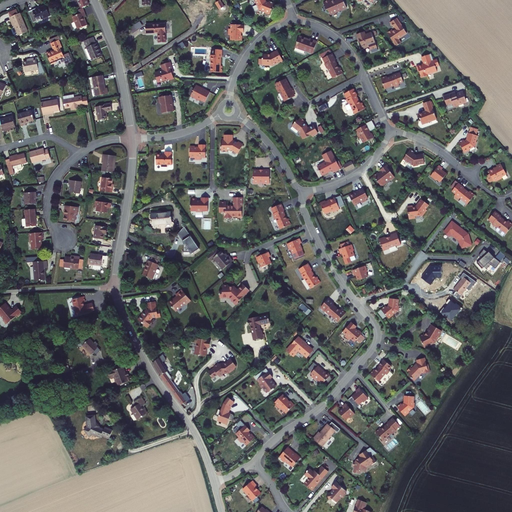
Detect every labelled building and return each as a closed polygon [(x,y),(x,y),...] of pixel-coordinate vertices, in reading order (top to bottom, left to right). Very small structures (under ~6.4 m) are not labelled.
[(83,8),(89,6),(86,0),(74,0),(71,1),(74,7),(80,4),(82,9),(83,8)] [(220,10),(226,7),(221,0),(217,3),(220,10)] [(266,1),(265,0),(255,0),(257,5),(256,6),(258,10),(259,10),(265,12),(264,13),(270,15),(274,3),(269,1),(269,2),(266,1)] [(330,0),(329,0),(324,3),(327,10),(328,9),(331,15),(344,9),(342,5),(345,4),(343,0),(334,0),(331,2),(330,0)] [(87,17),(83,8),(82,9),(78,11),(80,16),(73,18),(75,23),(76,23),(79,30),(88,26),(85,18),(87,17)] [(34,13),(34,12),(26,15),(31,26),(48,19),(43,9),(34,13)] [(17,14),(7,18),(11,28),(12,27),(16,36),(25,33),(17,14)] [(392,30),(387,33),(397,46),(401,43),(399,39),(407,33),(397,18),(391,23),(396,30),(393,31),(392,30)] [(244,25),(231,24),(230,29),(229,29),(228,35),(230,35),(230,40),(242,40),(242,35),(241,35),(241,32),(244,32),(244,25)] [(164,25),(146,25),(146,33),(157,33),(158,43),(164,43),(163,32),(165,32),(164,25)] [(377,48),(372,33),(365,35),(364,32),(356,35),(359,42),(361,48),(363,47),(363,49),(369,47),(370,51),(377,48)] [(305,38),(299,36),(295,48),(305,51),(313,54),(317,42),(310,39),(309,41),(304,39),(305,38)] [(89,39),(82,42),(83,44),(82,44),(90,63),(100,59),(95,46),(94,47),(91,40),(90,41),(89,39)] [(45,57),(50,67),(55,65),(54,64),(63,61),(60,51),(58,44),(50,47),(53,54),(45,57)] [(222,49),(211,49),(211,55),(210,55),(210,59),(211,59),(210,72),(222,72),(222,66),(220,65),(220,63),(221,63),(221,62),(221,61),(220,61),(220,57),(222,57),(222,49)] [(271,55),(263,55),(263,60),(259,59),(259,65),(263,65),(273,66),(279,63),(282,62),(282,63),(284,62),(278,50),(271,54),(271,55)] [(332,54),(323,59),(325,64),(326,68),(328,68),(333,79),(343,74),(340,68),(338,69),(337,67),(338,66),(337,65),(336,65),(335,61),(336,61),(332,54)] [(425,64),(418,66),(418,67),(418,68),(419,71),(420,71),(422,77),(428,75),(427,74),(431,73),(432,71),(433,72),(437,70),(436,66),(439,65),(437,59),(434,60),(431,54),(422,57),(425,64)] [(167,59),(162,61),(163,64),(160,65),(162,69),(158,70),(159,71),(155,73),(158,82),(169,78),(169,80),(174,78),(172,73),(174,72),(170,61),(168,62),(167,59)] [(26,66),(19,67),(21,77),(34,74),(32,62),(26,64),(26,66)] [(387,76),(381,78),(385,89),(395,85),(395,87),(400,85),(399,83),(404,82),(400,72),(394,75),(394,76),(393,77),(392,76),(391,76),(390,77),(388,78),(387,76)] [(100,79),(90,81),(93,99),(105,97),(104,91),(102,91),(100,79)] [(287,79),(276,84),(278,87),(276,87),(279,92),(280,91),(285,102),(296,96),(292,89),(290,90),(288,86),(290,85),(287,79)] [(201,87),(196,85),(191,95),(200,99),(199,102),(204,104),(210,92),(201,88),(201,87)] [(354,89),(344,94),(347,99),(346,100),(348,103),(349,103),(355,114),(365,109),(362,103),(360,104),(359,102),(359,101),(359,100),(358,100),(356,97),(357,96),(354,89)] [(455,92),(444,96),(447,105),(453,103),(454,106),(467,102),(465,96),(466,95),(465,92),(464,92),(463,91),(456,94),(455,92)] [(172,95),(159,97),(161,113),(174,111),(172,95)] [(68,101),(61,102),(63,114),(69,113),(69,115),(78,114),(77,112),(86,110),(85,103),(80,104),(79,102),(69,104),(68,101)] [(426,111),(418,113),(422,124),(436,119),(430,101),(423,103),(426,111)] [(56,103),(39,105),(41,118),(51,116),(51,114),(58,113),(56,103)] [(102,109),(93,110),(94,115),(96,123),(105,122),(103,115),(105,114),(106,115),(110,115),(108,107),(101,108),(102,109)] [(32,110),(18,114),(21,125),(27,124),(27,123),(30,122),(30,121),(35,119),(32,110)] [(13,116),(0,119),(0,124),(2,124),(4,131),(11,129),(11,128),(16,126),(13,116)] [(297,120),(293,126),(299,131),(303,139),(312,135),(312,136),(318,133),(314,125),(308,128),(306,125),(304,123),(305,122),(300,118),(298,121),(297,120)] [(370,132),(367,125),(356,130),(358,133),(356,133),(360,139),(361,139),(363,143),(374,137),(372,133),(371,134),(370,132)] [(477,129),(473,128),(472,134),(469,133),(467,140),(465,141),(464,139),(459,142),(465,153),(470,150),(469,149),(475,146),(476,147),(477,142),(476,142),(478,135),(476,135),(477,129)] [(232,135),(225,135),(225,139),(221,139),(221,144),(221,146),(221,151),(227,151),(227,149),(231,149),(238,153),(243,145),(238,142),(237,143),(234,141),(232,141),(232,135)] [(195,146),(190,145),(190,157),(195,157),(195,159),(201,160),(201,158),(206,158),(206,144),(199,144),(199,147),(195,147),(195,146)] [(415,153),(411,150),(403,159),(408,163),(409,162),(413,165),(414,167),(419,166),(418,165),(425,164),(423,154),(416,156),(414,154),(415,153)] [(341,169),(331,151),(322,155),(326,162),(317,166),(322,176),(332,170),(333,172),(341,169)] [(42,152),(27,155),(30,166),(48,161),(45,153),(42,153),(42,152)] [(161,153),(156,153),(156,165),(161,165),(161,167),(167,167),(167,165),(172,165),(172,152),(165,152),(165,154),(161,154),(161,153)] [(7,161),(3,162),(7,174),(11,173),(10,172),(14,171),(14,172),(17,172),(19,172),(20,170),(21,170),(20,167),(24,166),(22,156),(15,158),(15,157),(7,159),(7,161)] [(114,157),(102,156),(101,165),(102,165),(101,173),(112,175),(114,157)] [(354,161),(345,163),(347,171),(356,168),(354,161)] [(443,169),(439,165),(431,176),(436,180),(437,179),(441,182),(447,174),(442,170),(443,169)] [(378,173),(374,176),(377,180),(377,182),(379,182),(382,187),(387,183),(386,182),(390,179),(392,180),(395,177),(386,166),(380,170),(382,172),(379,174),(378,173)] [(492,170),(486,173),(491,183),(493,182),(494,183),(500,180),(499,179),(504,176),(498,166),(494,168),(495,169),(493,170),(492,170)] [(270,170),(254,169),(254,183),(260,183),(260,182),(263,182),(265,183),(270,184),(270,170)] [(111,181),(101,180),(99,193),(111,195),(112,186),(111,186),(111,181)] [(464,188),(455,181),(451,186),(454,189),(452,191),(456,194),(455,196),(459,199),(460,197),(468,204),(475,195),(470,191),(469,193),(467,191),(466,190),(465,190),(463,189),(464,188)] [(79,184),(68,182),(67,187),(69,187),(68,194),(77,195),(79,184)] [(368,198),(363,188),(357,191),(356,192),(354,193),(354,192),(349,195),(354,205),(362,201),(362,203),(367,201),(366,199),(368,198)] [(32,194),(22,194),(22,206),(33,206),(32,194)] [(227,202),(220,202),(220,211),(225,211),(225,218),(232,218),(232,216),(238,216),(238,218),(242,218),(243,197),(234,197),(234,206),(231,206),(231,204),(227,204),(227,202)] [(195,199),(191,199),(191,206),(191,210),(197,211),(197,212),(203,212),(203,211),(208,211),(209,198),(202,198),(202,201),(197,201),(197,200),(197,199),(196,199),(195,199)] [(429,205),(422,199),(416,207),(413,208),(413,206),(408,207),(409,219),(416,218),(416,216),(421,215),(422,216),(426,212),(425,211),(429,205)] [(323,203),(318,205),(322,216),(330,213),(331,214),(335,212),(335,211),(337,210),(332,200),(326,202),(326,203),(324,204),(323,203)] [(109,205),(94,203),(93,208),(94,208),(94,213),(105,215),(106,211),(108,211),(109,205)] [(282,204),(272,208),(274,213),(273,214),(275,217),(276,218),(281,229),(291,224),(289,218),(287,219),(284,211),(285,211),(282,204)] [(76,209),(64,207),(62,223),(72,224),(73,216),(75,216),(76,209)] [(32,210),(22,211),(23,228),(33,227),(32,210)] [(173,211),(154,212),(155,222),(174,222),(173,211)] [(501,216),(495,212),(489,220),(493,223),(492,224),(496,227),(497,226),(506,234),(511,226),(511,223),(508,221),(507,222),(501,217),(501,216)] [(450,237),(451,235),(459,240),(461,248),(472,245),(469,234),(452,221),(444,232),(450,237)] [(351,225),(347,229),(352,233),(356,229),(351,225)] [(179,233),(184,242),(184,252),(191,252),(192,254),(200,249),(185,226),(179,233)] [(105,230),(93,228),(92,240),(101,242),(102,236),(104,237),(105,230)] [(385,237),(379,239),(384,251),(389,248),(389,247),(397,245),(397,246),(401,244),(397,232),(391,235),(391,236),(385,238),(385,237)] [(40,234),(28,235),(28,238),(27,238),(27,244),(28,244),(29,251),(39,250),(38,242),(40,241),(40,234)] [(300,239),(287,244),(290,250),(291,249),(293,254),(302,250),(300,244),(302,243),(300,239)] [(345,244),(338,247),(339,250),(337,251),(338,256),(340,255),(342,262),(352,258),(350,253),(352,253),(349,247),(347,248),(345,244)] [(218,249),(207,257),(210,261),(213,258),(222,270),(233,262),(228,256),(228,257),(226,254),(224,255),(222,251),(220,253),(218,249)] [(484,249),(479,255),(482,258),(477,263),(482,269),(489,263),(496,268),(501,262),(495,257),(489,251),(488,252),(484,249)] [(269,252),(256,257),(259,263),(260,263),(262,267),(271,263),(269,257),(271,257),(269,252)] [(504,261),(506,256),(500,253),(497,257),(504,261)] [(106,258),(89,256),(87,267),(90,267),(90,272),(98,272),(98,268),(104,269),(106,258)] [(157,259),(151,257),(149,260),(147,259),(143,268),(144,269),(141,274),(146,276),(147,279),(149,280),(151,279),(154,271),(155,272),(158,264),(156,263),(157,259)] [(78,262),(78,260),(69,258),(69,260),(63,259),(61,270),(76,271),(79,271),(81,262),(78,262)] [(43,263),(30,263),(31,282),(41,282),(41,270),(43,270),(43,263)] [(311,270),(307,263),(298,269),(301,274),(303,278),(304,278),(310,288),(320,282),(317,277),(315,278),(311,270)] [(365,266),(352,271),(354,275),(356,275),(358,281),(368,277),(366,272),(367,272),(365,266)] [(475,285),(466,279),(457,291),(465,298),(475,285)] [(250,291),(244,285),(238,291),(236,291),(235,290),(236,289),(234,287),(229,287),(229,286),(223,286),(223,291),(221,291),(221,294),(220,294),(220,295),(221,296),(221,298),(230,298),(232,300),(233,302),(236,305),(238,305),(240,304),(239,303),(250,291)] [(191,300),(182,289),(176,295),(177,296),(174,299),(173,298),(168,302),(176,311),(185,303),(187,304),(191,300)] [(82,296),(71,299),(72,306),(73,305),(74,309),(73,309),(74,315),(93,310),(91,303),(82,305),(82,302),(84,302),(82,296)] [(386,306),(382,309),(389,319),(394,315),(393,314),(398,310),(399,311),(399,306),(398,306),(399,299),(390,298),(389,306),(387,307),(386,306)] [(334,304),(328,299),(321,307),(325,311),(328,314),(329,314),(338,322),(346,313),(341,309),(339,310),(338,309),(337,308),(336,307),(333,305),(334,304)] [(156,307),(155,301),(148,303),(149,309),(148,309),(145,312),(144,312),(138,320),(144,324),(144,325),(148,328),(152,322),(150,320),(153,317),(156,316),(156,317),(161,317),(160,310),(157,311),(157,307),(156,307)] [(309,314),(312,311),(303,303),(300,307),(309,314)] [(5,306),(0,309),(0,318),(3,322),(2,323),(5,327),(21,315),(17,309),(11,314),(10,313),(9,314),(7,311),(8,310),(5,306)] [(256,317),(249,319),(249,321),(248,322),(248,325),(250,325),(254,340),(263,338),(261,331),(260,332),(259,325),(270,323),(268,316),(257,319),(256,317)] [(357,326),(351,322),(343,332),(346,335),(345,336),(350,340),(351,339),(355,342),(356,340),(360,343),(365,337),(364,337),(365,336),(362,333),(363,333),(359,330),(358,331),(355,328),(357,326)] [(441,331),(431,325),(427,331),(429,332),(428,333),(425,335),(425,334),(419,337),(422,341),(421,342),(424,347),(425,348),(426,348),(431,346),(430,345),(434,343),(435,341),(437,340),(440,335),(439,334),(441,331)] [(96,345),(88,337),(81,344),(89,351),(96,345)] [(314,350),(299,337),(292,344),(293,345),(289,349),(296,354),(298,352),(302,356),(302,355),(306,359),(314,350)] [(207,340),(196,338),(195,343),(197,343),(195,355),(206,357),(207,351),(207,347),(210,348),(211,340),(207,339),(207,340)] [(166,361),(162,355),(153,363),(160,376),(181,405),(191,398),(188,394),(185,397),(167,374),(168,373),(162,363),(166,361)] [(425,362),(424,358),(416,360),(417,364),(414,367),(413,366),(412,368),(411,367),(407,370),(410,374),(409,375),(414,380),(422,372),(423,372),(424,374),(430,372),(428,364),(427,364),(426,361),(425,362)] [(237,367),(231,359),(225,364),(221,364),(220,365),(219,364),(214,367),(215,368),(208,372),(213,378),(218,374),(220,377),(224,373),(228,373),(228,374),(237,367)] [(392,366),(384,359),(379,365),(380,365),(375,370),(374,369),(370,374),(379,381),(386,373),(387,375),(390,371),(389,370),(392,366)] [(324,370),(318,366),(311,374),(313,375),(312,377),(316,380),(317,379),(323,384),(331,375),(326,371),(325,373),(324,371),(324,370)] [(120,368),(106,373),(107,375),(106,376),(106,378),(107,379),(108,380),(111,379),(112,382),(111,382),(113,387),(130,382),(129,377),(126,378),(125,374),(122,374),(120,368)] [(271,379),(273,377),(269,372),(267,369),(255,377),(258,380),(257,380),(260,384),(259,384),(263,389),(264,388),(267,393),(277,386),(274,382),(273,382),(271,379)] [(357,392),(348,400),(355,408),(363,401),(363,402),(368,398),(360,388),(356,391),(357,392)] [(288,399),(283,394),(275,402),(277,403),(275,405),(279,408),(280,407),(286,413),(295,404),(291,400),(289,401),(288,400),(288,399)] [(414,396),(405,395),(404,403),(403,404),(401,403),(397,406),(405,416),(409,412),(409,411),(413,407),(414,408),(415,403),(414,402),(414,396)] [(235,402),(229,397),(224,403),(222,410),(219,409),(216,415),(219,416),(218,420),(223,422),(223,423),(227,425),(229,420),(232,421),(234,417),(234,416),(234,415),(233,415),(233,414),(229,413),(231,407),(235,402)] [(212,399),(205,404),(207,408),(215,403),(212,399)] [(142,406),(138,400),(130,405),(133,409),(128,412),(135,422),(144,415),(139,408),(142,406)] [(344,408),(339,412),(345,420),(349,417),(350,418),(355,413),(346,403),(342,406),(344,408)] [(93,417),(83,418),(85,430),(82,432),(88,440),(91,437),(98,440),(99,438),(107,441),(111,433),(103,429),(102,431),(97,429),(94,424),(93,417)] [(400,426),(393,418),(388,422),(389,424),(386,426),(385,426),(384,427),(384,428),(382,429),(381,427),(376,432),(383,440),(393,432),(394,433),(397,430),(396,429),(400,426)] [(237,433),(246,424),(242,420),(237,425),(238,426),(234,430),(237,433)] [(328,424),(326,423),(319,432),(318,431),(312,438),(321,446),(334,430),(336,432),(339,428),(331,421),(328,424)] [(246,425),(236,434),(239,437),(238,439),(242,443),(243,442),(247,446),(255,438),(252,434),(251,435),(249,432),(251,430),(246,425)] [(295,453),(287,447),(279,457),(281,458),(281,459),(285,462),(286,461),(293,466),(296,463),(297,463),(298,462),(297,462),(301,457),(296,453),(295,453)] [(371,457),(366,450),(360,454),(361,457),(356,460),(356,462),(353,462),(353,466),(355,466),(354,472),(360,473),(360,471),(366,472),(367,468),(372,464),(372,465),(376,462),(372,456),(371,457)] [(329,471),(322,466),(320,469),(318,472),(315,471),(314,472),(310,468),(309,470),(308,469),(307,471),(308,471),(305,474),(309,478),(304,483),(312,490),(329,471)] [(257,486),(252,481),(243,491),(254,501),(262,493),(256,488),(257,486)] [(347,491),(336,482),(332,487),(334,489),(333,491),(332,491),(331,493),(328,493),(329,499),(332,499),(336,502),(338,502),(342,497),(343,498),(346,494),(345,493),(347,491)] [(367,502),(359,499),(354,511),(372,511),(364,509),(367,502)]
